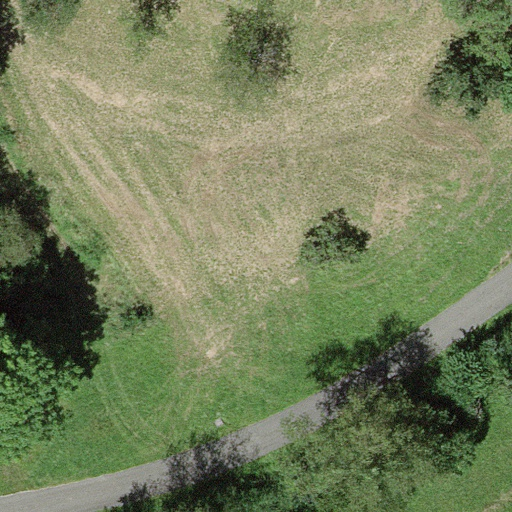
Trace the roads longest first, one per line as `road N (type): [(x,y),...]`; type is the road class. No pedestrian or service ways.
road 1 (track): [(511,283),(302,419),(218,455),(0,510)]
road 2 (track): [(0,174),(30,224),(72,264),(91,343),(61,420),(10,508)]
